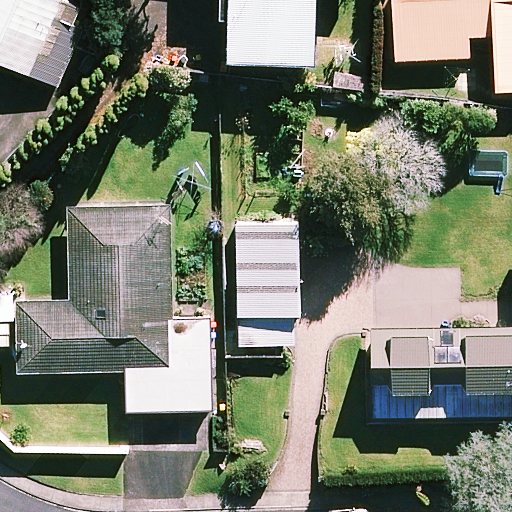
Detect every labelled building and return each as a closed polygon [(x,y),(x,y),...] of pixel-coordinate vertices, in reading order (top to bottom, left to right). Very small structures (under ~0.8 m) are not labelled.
[(0,0),(0,58),(58,85),(90,13),(63,0),(62,0),(0,0)] [(231,0),(229,56),(314,59),(316,0),(231,0)] [(511,0),(396,0),(397,58),(470,57),(470,33),(495,33),(496,93),(511,92),(511,0)] [(173,317),(171,207),(73,209),(74,299),(17,300),(18,371),(129,369),(129,409),(211,408),(209,316),(173,317)] [(301,223),(239,223),(238,343),(300,344),(301,223)] [(511,326),(461,327),(371,327),(372,414),(511,412),(511,326)]
